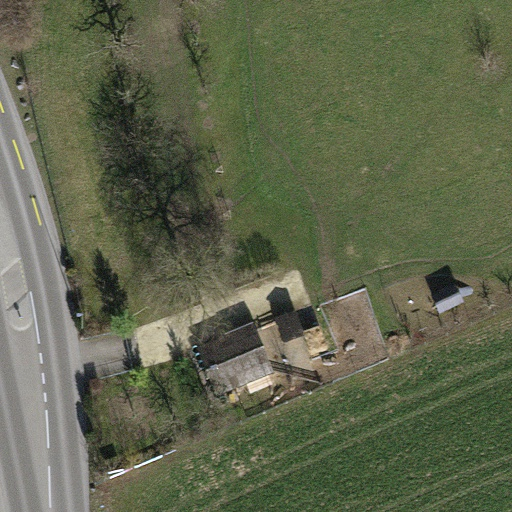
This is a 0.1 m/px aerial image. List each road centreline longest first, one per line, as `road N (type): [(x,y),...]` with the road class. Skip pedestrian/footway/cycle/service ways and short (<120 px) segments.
road 1 (secondary): [(27,378),(44,264),(0,167)]
road 2 (secondary): [(27,378),(46,511)]
